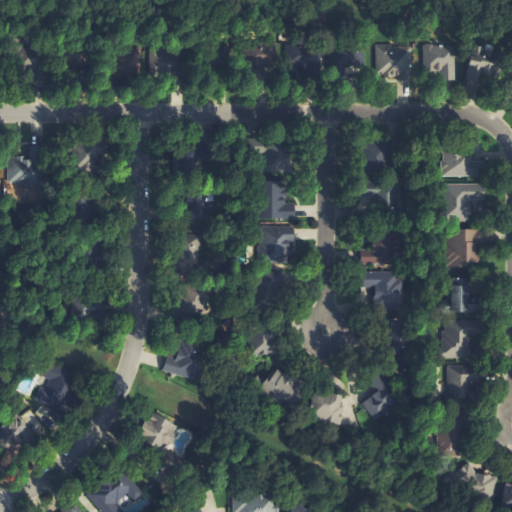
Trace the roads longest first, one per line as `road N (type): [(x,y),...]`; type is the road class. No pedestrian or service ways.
road 1 (residential): [(0,112),(463,114),(496,130),(511,164)]
road 2 (residential): [(134,114),(135,297),(119,383),(73,454),(0,502)]
road 3 (residential): [(322,316),(322,114)]
